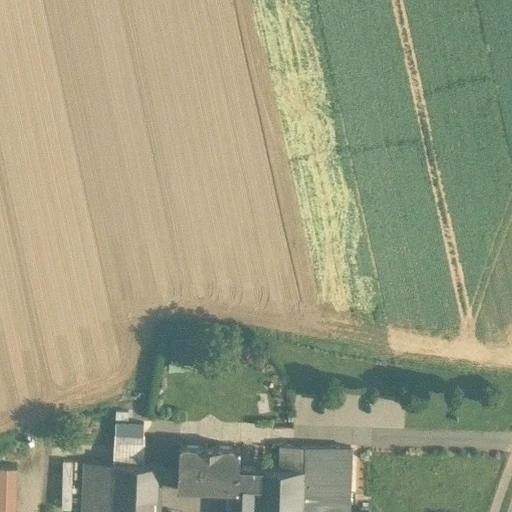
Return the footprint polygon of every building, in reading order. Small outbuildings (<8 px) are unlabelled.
[(192,364),(192,342),(172,343),(172,364),(192,364)] [(114,417),(114,429),(143,430),(147,418),(114,417)] [(114,429),(113,456),(143,457),(143,430),(114,429)] [(239,441),(177,439),(176,458),(176,482),(227,483),(238,483),(238,463),(239,441)] [(279,441),(279,464),(300,464),(300,466),(349,468),(349,458),(350,443),(279,441)] [(83,511),(110,511),(113,456),(86,455),(83,511)] [(160,458),(143,457),(113,456),(110,511),(158,511),(159,481),(160,458)] [(160,458),(159,481),(176,482),(176,458),(160,458)] [(366,459),(349,458),(349,468),(348,492),(365,492),(366,459)] [(14,511),(16,462),(0,461),(0,511),(14,511)] [(279,464),(238,463),(238,483),(300,485),(300,466),(300,464),(279,464)] [(348,492),(349,468),(300,466),(300,485),(299,509),(312,509),(348,510),(348,508),(348,492)] [(298,511),(299,509),(300,485),(238,483),(227,483),(226,511),(298,511)]
